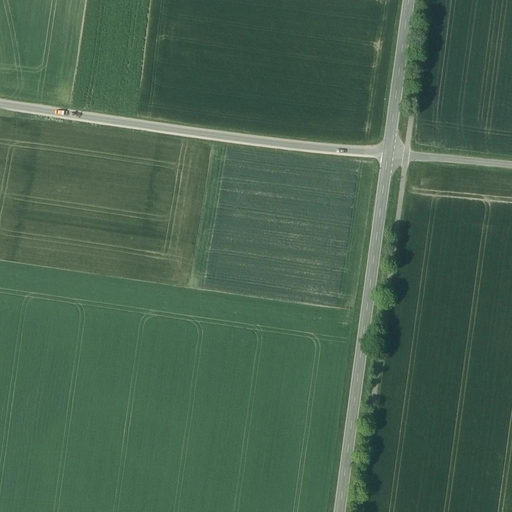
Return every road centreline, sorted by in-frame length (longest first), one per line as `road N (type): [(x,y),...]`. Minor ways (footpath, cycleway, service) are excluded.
road 1 (unclassified): [(385,156),(0,104)]
road 2 (tertiary): [(385,156),(339,511)]
road 3 (tertiary): [(407,0),(385,156)]
road 4 (unclassified): [(385,156),(511,166)]
